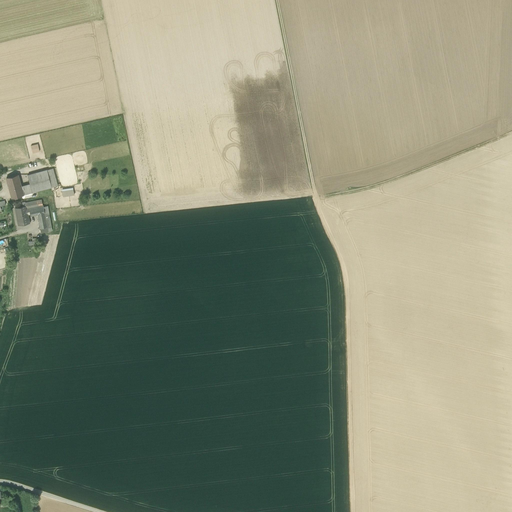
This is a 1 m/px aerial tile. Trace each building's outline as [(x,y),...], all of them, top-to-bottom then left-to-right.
[(37,143),(30,145),(32,153),(39,151),(37,143)] [(53,168),(47,170),(51,187),(57,186),(53,168)] [(31,192),(51,187),(47,170),(27,175),(29,183),(31,192)] [(6,177),(11,197),(22,194),(20,186),(17,174),(6,177)] [(22,194),(31,192),(29,183),(20,186),(22,194)] [(37,214),(40,228),(47,227),(43,207),(43,205),(31,207),(30,203),(26,204),(26,206),(28,215),(30,214),(31,216),(37,214)] [(26,206),(23,206),(15,208),(18,225),(30,223),(28,215),(26,206)] [(48,206),(43,207),(47,227),(48,231),(52,230),(48,206)]
